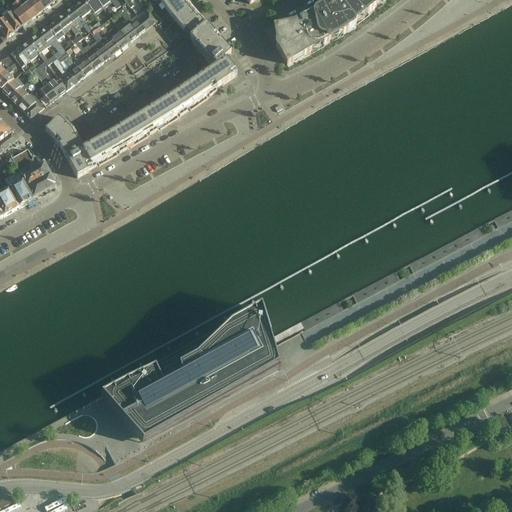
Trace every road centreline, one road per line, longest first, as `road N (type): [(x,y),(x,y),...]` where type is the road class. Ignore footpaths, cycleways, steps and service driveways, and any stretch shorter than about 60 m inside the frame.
road 1 (tertiary): [(0,488),(103,492),(129,485),(511,276)]
road 2 (residential): [(292,511),(511,399)]
road 3 (residential): [(74,197),(270,96)]
road 4 (residential): [(270,96),(420,0)]
road 5 (residential): [(62,106),(92,141),(198,73)]
